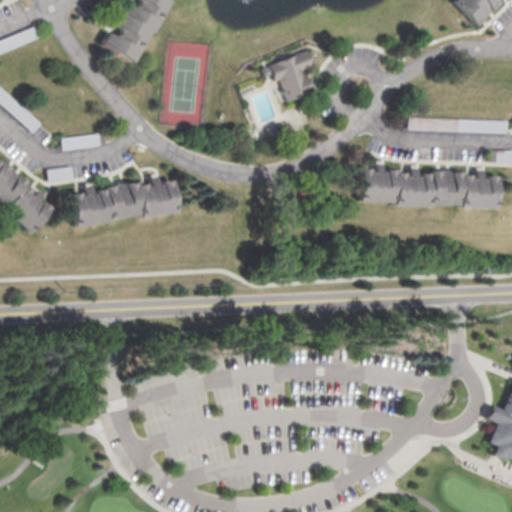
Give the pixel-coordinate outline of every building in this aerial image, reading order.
[(96,43),(103,31),(106,33),(110,35),(111,33),(112,30),(114,27),(111,25),(108,23),(115,10),(117,12),(123,1),(126,3),(130,5),(131,3),(132,0),(165,0),(147,32),(145,31),(128,61),(96,43)] [(489,0),(491,1),(484,7),(482,10),(478,14),(475,17),(467,25),(443,0),(489,0)] [(264,62),(302,48),(308,63),(296,68),(305,92),(279,102),(264,62)] [(503,119),(453,118),(453,130),(503,131),(503,119)] [(59,149),(96,146),(95,133),(58,136),(59,149)] [(511,149),(487,148),(486,161),(511,162),(511,149)] [(47,207),(25,231),(0,208),(0,160),(6,166),(9,169),(13,173),(16,176),(24,182),(22,185),(26,188),(28,190),(26,192),(28,194),(34,188),(36,190),(38,192),(40,193),(34,200),(37,203),(39,200),(41,201),(47,207)] [(493,174),(491,208),(455,207),(455,203),(426,203),(425,205),(390,204),(390,201),(355,200),(357,167),(366,168),(367,168),(367,171),(370,171),(371,162),(372,162),(377,162),(379,162),(379,171),(381,171),(382,168),(383,168),(393,169),(393,171),(400,171),(401,171),(401,175),(405,175),(405,166),(407,166),(411,166),(413,166),(413,175),(415,175),(416,172),(417,172),(425,172),(425,169),(437,170),(440,170),(445,170),(447,170),(458,170),(458,173),(466,173),(467,173),(467,177),(469,177),(470,168),(472,168),(476,168),(478,168),(478,177),(481,177),(481,174),(482,174),(493,174)] [(45,180),(70,178),(69,166),(45,168),(45,180)] [(167,179),(171,212),(135,217),(134,214),(106,218),(107,221),(71,226),(66,192),(74,191),(77,191),(77,194),(80,193),(80,190),(82,190),(86,189),(89,189),(89,193),(92,192),(91,189),(94,188),(100,187),(99,185),(110,184),(113,183),(117,183),(122,182),(132,181),(132,183),(139,182),(142,182),(142,185),(145,184),(145,181),(147,181),(151,181),(154,180),(154,183),(157,183),(156,180),(159,180),(167,179)] [(511,378),(511,464),(488,455),(492,446),(485,442),(511,378)]
